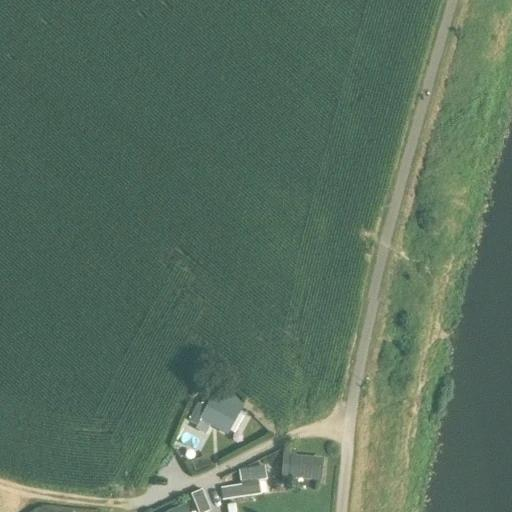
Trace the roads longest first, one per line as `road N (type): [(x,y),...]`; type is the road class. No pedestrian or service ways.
road 1 (unclassified): [(453,0),(368,301),(337,511)]
road 2 (track): [(0,488),(67,505),(135,506),(279,443),(345,436)]
